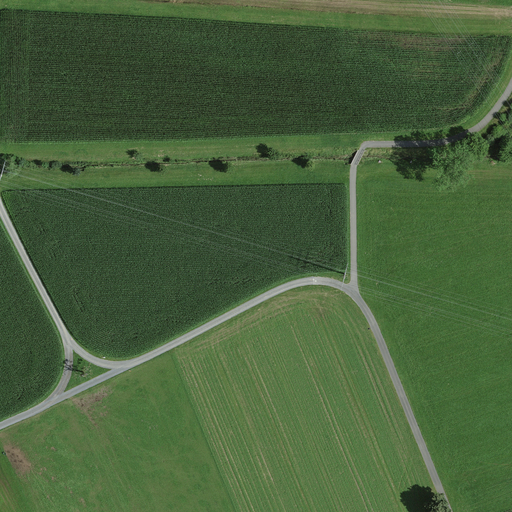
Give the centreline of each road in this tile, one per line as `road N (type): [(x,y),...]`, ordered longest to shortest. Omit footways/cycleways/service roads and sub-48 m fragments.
road 1 (track): [(355,298),(328,284),(292,288),(0,426)]
road 2 (track): [(0,202),(63,332),(89,356),(128,365)]
